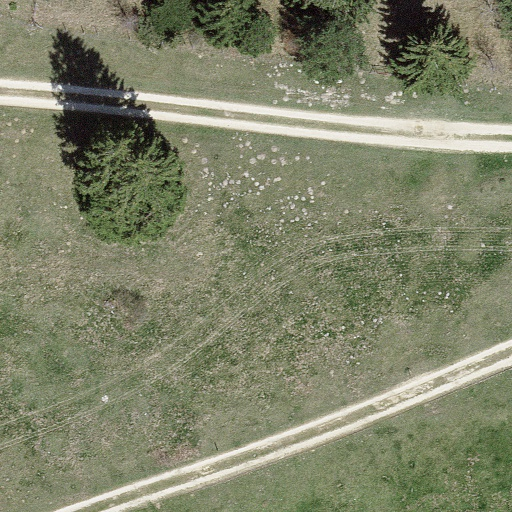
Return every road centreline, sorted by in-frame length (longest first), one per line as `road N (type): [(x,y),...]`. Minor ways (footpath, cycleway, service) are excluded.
road 1 (track): [(511,145),(0,99)]
road 2 (track): [(124,511),(511,364)]
